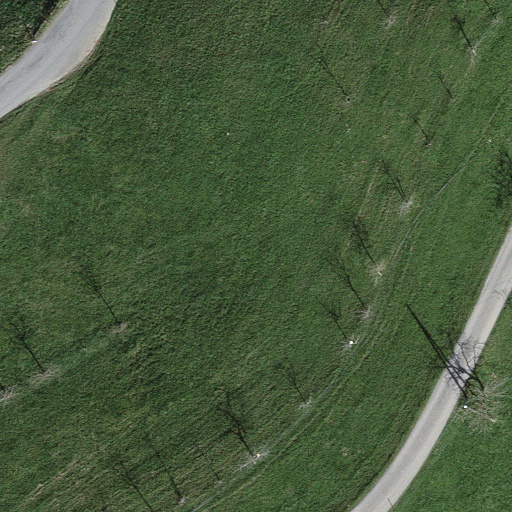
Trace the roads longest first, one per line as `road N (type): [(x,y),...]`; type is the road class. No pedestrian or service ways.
road 1 (track): [(370,511),(435,414),(511,263)]
road 2 (unclassified): [(0,97),(52,58),(98,0)]
